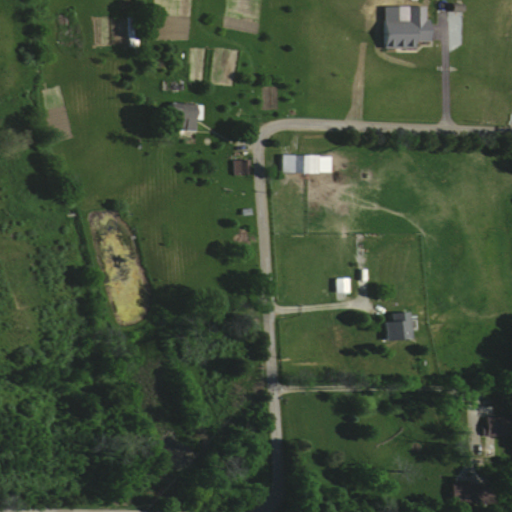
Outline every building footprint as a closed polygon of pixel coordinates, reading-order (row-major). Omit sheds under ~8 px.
[(424,6),(379,6),(379,48),(411,48),(411,41),(423,41),(424,6)] [(191,129),(191,112),(193,112),(192,102),(165,103),(166,129),(191,129)] [(276,172),(326,173),(327,156),(276,154),(276,172)] [(245,160),(229,160),(230,174),(245,173),(245,160)] [(345,278),(331,278),(331,293),(345,293),(345,278)] [(406,330),(412,330),(412,319),(404,320),(404,312),(385,313),(386,321),(379,322),(380,340),(406,340),(406,330)] [(501,417),(480,418),(481,437),(502,436),(501,417)] [(480,485),(450,483),(449,501),(479,503),(480,485)]
